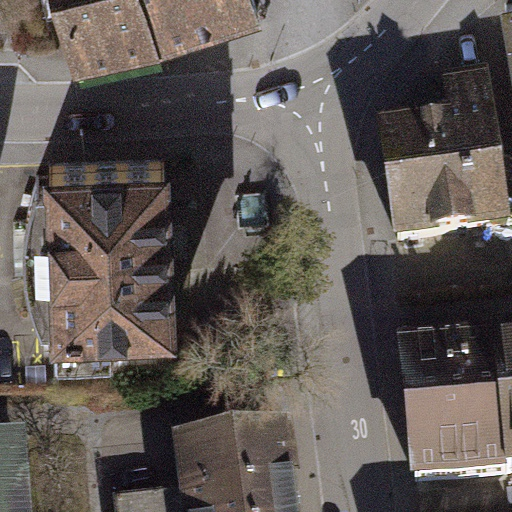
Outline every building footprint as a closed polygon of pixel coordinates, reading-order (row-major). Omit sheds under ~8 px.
[(160,41),(147,0),(61,0),(77,59),(160,41)] [(147,0),(160,41),(259,9),(255,0),(147,0)] [(383,127),(398,258),(511,244),(511,229),(494,80),(447,85),(451,119),(383,127)] [(33,282),(41,316),(56,338),(57,368),(121,366),(120,337),(180,335),(176,161),(48,165),(35,197),(31,229),(33,282)] [(511,337),(494,340),(508,470),(511,469),(511,337)] [(508,470),(494,340),(405,349),(419,480),(508,470)] [(0,511),(25,511),(20,436),(0,437),(0,511)] [(296,511),(288,438),(185,451),(190,495),(192,511),(296,511)] [(192,511),(190,495),(120,503),(120,511),(192,511)]
